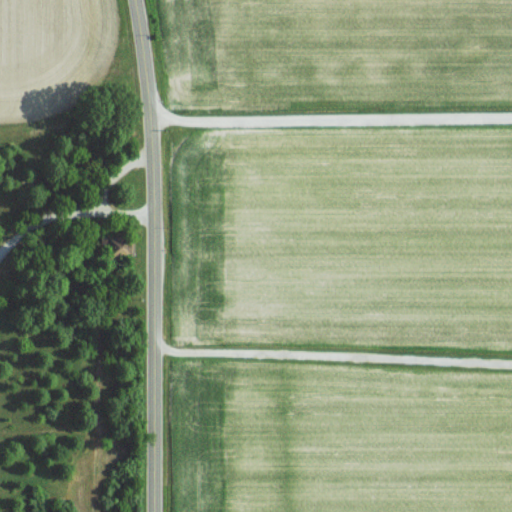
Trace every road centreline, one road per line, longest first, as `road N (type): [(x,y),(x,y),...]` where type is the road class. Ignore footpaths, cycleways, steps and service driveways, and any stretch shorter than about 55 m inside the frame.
road 1 (residential): [(156,511),(153,119),(136,0)]
road 2 (residential): [(153,119),(511,116)]
road 3 (residential): [(156,351),(511,364)]
